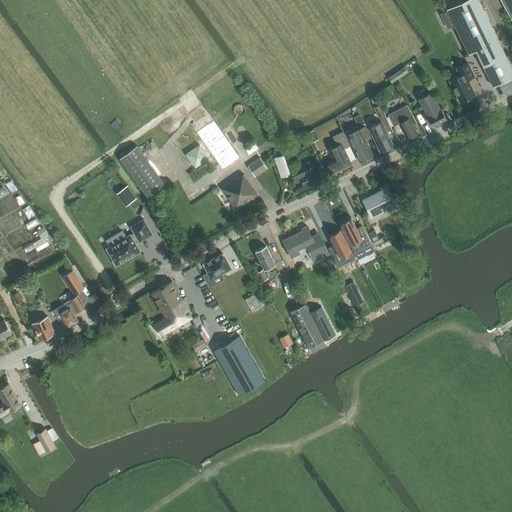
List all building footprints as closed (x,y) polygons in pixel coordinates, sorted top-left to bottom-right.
[(511,68),(479,0),(466,0),(447,9),(469,54),(476,50),(493,86),(511,77),(511,68)] [(511,0),(502,0),(511,19),(511,0)] [(469,63),(457,68),(461,75),(450,80),(460,102),(475,95),(468,79),(475,76),(469,63)] [(394,82),(410,71),(407,66),(390,77),(394,82)] [(442,111),(431,92),(418,99),(429,119),(428,119),(432,127),(446,119),(442,111)] [(393,145),(388,135),(394,133),(380,104),(375,107),(382,121),(369,128),(380,152),(393,145)] [(417,124),(407,106),(407,105),(389,115),(395,126),(401,123),(409,138),(417,134),(413,126),(417,124)] [(362,108),(355,111),(359,121),(366,119),(362,108)] [(196,132),(223,171),(240,160),(213,120),(196,132)] [(346,132),(349,138),(360,161),(373,155),(364,137),(369,134),(364,123),(346,132)] [(314,130),(307,133),(310,140),(317,136),(314,130)] [(331,176),(352,165),(344,149),(350,146),(343,131),(333,136),(337,145),(329,149),(334,159),(324,163),(331,176)] [(246,149),(250,155),(259,148),(255,143),(246,149)] [(196,168),(210,159),(200,144),(186,153),(196,168)] [(151,199),(166,188),(135,147),(120,159),(151,199)] [(284,156),(281,157),(275,159),(282,178),(291,174),(284,156)] [(260,159),(253,163),(248,167),(255,177),(267,169),(260,159)] [(323,182),(317,168),(291,179),(298,193),(323,182)] [(236,210),(258,195),(244,175),(238,180),(237,179),(221,189),(236,210)] [(11,180),(6,184),(13,193),(17,189),(11,180)] [(377,210),(394,201),(386,186),(382,189),(382,190),(362,200),(371,217),(379,214),(377,210)] [(20,195),(15,198),(20,205),(25,202),(20,195)] [(29,206),(23,210),(29,219),(35,215),(29,206)] [(351,217),(340,223),(354,252),(371,244),(362,225),(357,228),(351,217)] [(109,247),(108,247),(108,248),(117,263),(117,264),(118,264),(119,264),(118,264),(141,251),(142,250),(141,249),(135,240),(139,237),(141,241),(154,233),(145,218),(132,226),(136,232),(133,234),(132,234),(133,234),(132,233),(131,234),(128,236),(124,230),(108,239),(112,245),(109,247)] [(36,219),(26,225),(29,230),(39,224),(36,219)] [(319,233),(319,234),(312,237),(306,226),(302,228),(303,229),(283,240),(291,257),(299,253),(297,249),(306,245),(315,261),(330,253),(319,233)] [(43,227),(37,232),(42,239),(48,234),(43,227)] [(334,245),(329,247),(338,267),(355,259),(340,229),(329,235),(334,245)] [(375,230),(370,233),(374,242),(376,246),(387,241),(385,236),(379,239),(375,230)] [(265,246),(255,252),(264,269),(274,264),(265,246)] [(208,273),(203,276),(209,287),(215,284),(211,277),(230,266),(223,253),(204,264),(208,273)] [(330,257),(325,260),(328,266),(333,263),(330,257)] [(246,260),(240,262),(246,274),(251,271),(246,260)] [(195,273),(201,268),(197,264),(191,268),(195,273)] [(73,270),(63,276),(74,294),(85,288),(73,270)] [(267,279),(262,270),(257,273),(262,282),(267,279)] [(396,272),(388,276),(394,289),(402,286),(396,272)] [(172,281),(153,292),(168,317),(159,321),(154,324),(161,336),(166,333),(193,318),(172,281)] [(354,282),(346,286),(356,305),(363,301),(354,282)] [(17,303),(22,301),(19,291),(13,294),(17,303)] [(259,291),(245,299),(252,312),(267,304),(259,291)] [(79,298),(68,304),(67,303),(53,311),(59,321),(63,319),(68,327),(78,322),(74,314),(85,308),(79,298)] [(327,344),(325,339),(311,311),(306,303),(292,310),(313,351),(327,344)] [(322,305),(311,311),(325,339),(336,333),(322,305)] [(93,317),(99,315),(96,307),(90,309),(93,317)] [(32,323),(40,340),(55,333),(48,316),(32,323)] [(0,333),(2,338),(13,332),(5,318),(0,321),(0,333)] [(241,334),(215,349),(241,394),(267,379),(241,334)] [(289,334),(280,338),(284,348),(293,343),(289,334)] [(203,338),(193,345),(196,351),(207,345),(203,338)] [(0,405),(0,416),(8,412),(9,412),(20,406),(8,385),(0,388),(0,395),(4,403),(0,405)] [(45,430),(36,435),(45,453),(54,448),(45,430)]
